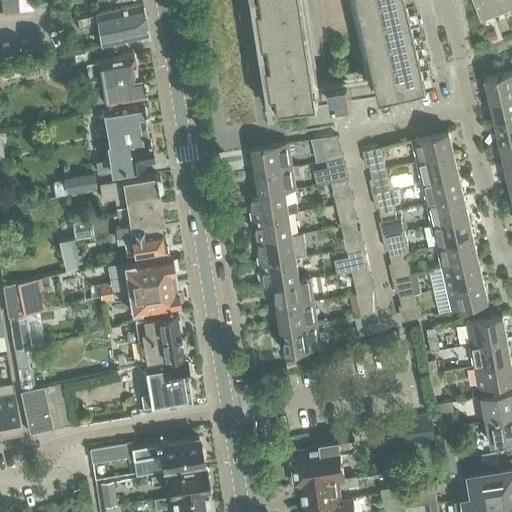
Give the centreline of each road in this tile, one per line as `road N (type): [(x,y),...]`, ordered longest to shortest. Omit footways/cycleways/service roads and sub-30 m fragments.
road 1 (residential): [(159,0),(241,511)]
road 2 (residential): [(466,113),(353,138),(390,311)]
road 3 (residential): [(511,265),(466,113)]
